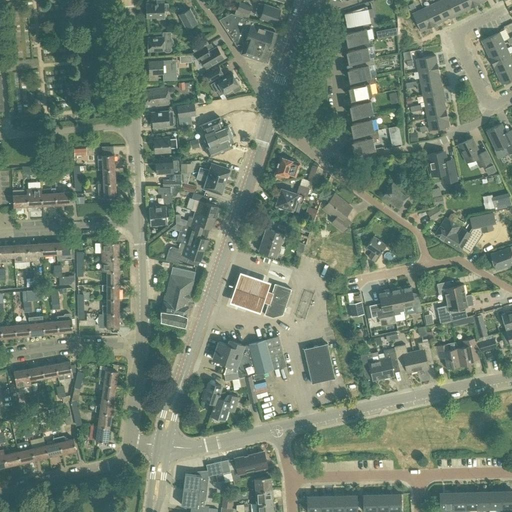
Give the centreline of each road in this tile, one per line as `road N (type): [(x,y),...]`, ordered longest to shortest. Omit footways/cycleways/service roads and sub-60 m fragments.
road 1 (tertiary): [(163,446),(269,114)]
road 2 (residential): [(278,429),(511,377)]
road 3 (residential): [(425,266),(414,229),(317,157)]
road 4 (residential): [(0,491),(121,462),(129,443)]
road 5 (residential): [(317,157),(341,132),(333,22)]
road 6 (residential): [(140,345),(0,358)]
road 7 (residential): [(138,224),(0,231)]
road 8 (residential): [(491,105),(458,35),(504,10)]
road 9 (residential): [(291,478),(418,476)]
road 10 (residential): [(110,0),(114,126)]
road 11 (residential): [(134,125),(127,0)]
road 12 (residential): [(275,97),(256,86),(199,0)]
road 13 (residential): [(140,345),(138,224)]
